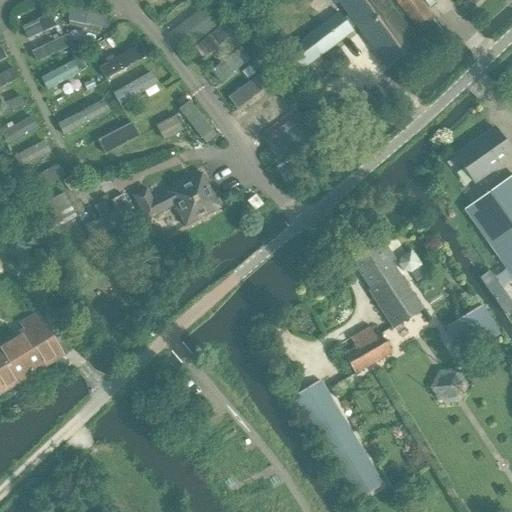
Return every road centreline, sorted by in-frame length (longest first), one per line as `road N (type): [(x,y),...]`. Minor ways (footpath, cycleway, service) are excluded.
road 1 (unclassified): [(511,36),(235,278)]
road 2 (track): [(107,393),(0,495)]
